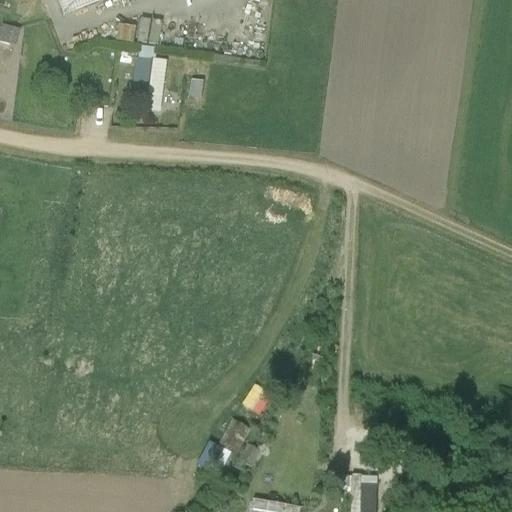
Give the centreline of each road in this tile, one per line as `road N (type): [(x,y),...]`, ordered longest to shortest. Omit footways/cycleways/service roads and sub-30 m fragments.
road 1 (track): [(0,137),(77,151),(297,167),(351,184)]
road 2 (track): [(351,184),(511,253)]
